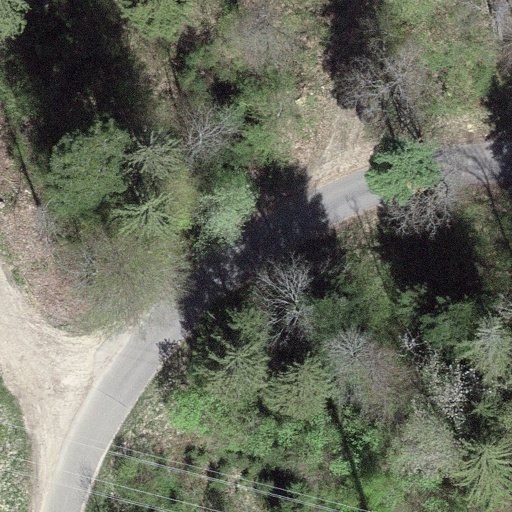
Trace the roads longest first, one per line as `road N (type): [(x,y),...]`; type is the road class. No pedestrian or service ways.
road 1 (unclassified): [(65,511),(105,406),(173,307),(226,256),(295,208),(367,176),(511,161)]
road 2 (track): [(105,406),(0,307)]
